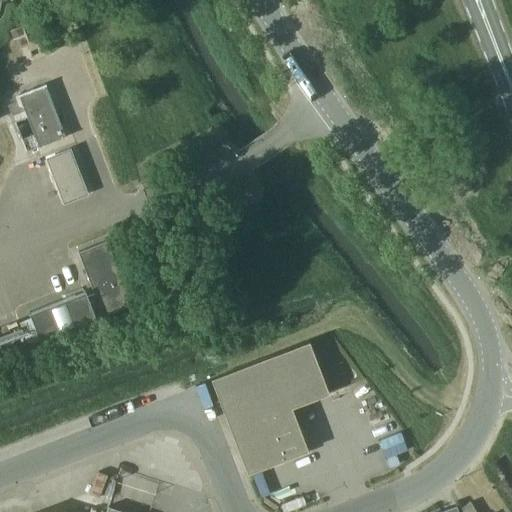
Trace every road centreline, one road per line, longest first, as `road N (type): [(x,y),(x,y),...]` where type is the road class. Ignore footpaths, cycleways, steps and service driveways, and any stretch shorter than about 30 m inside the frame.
road 1 (unclassified): [(493,394),(483,312),(329,116),(259,0)]
road 2 (unclassified): [(0,476),(193,403),(236,511)]
road 3 (unclassified): [(355,511),(420,487),(454,462),(493,394)]
